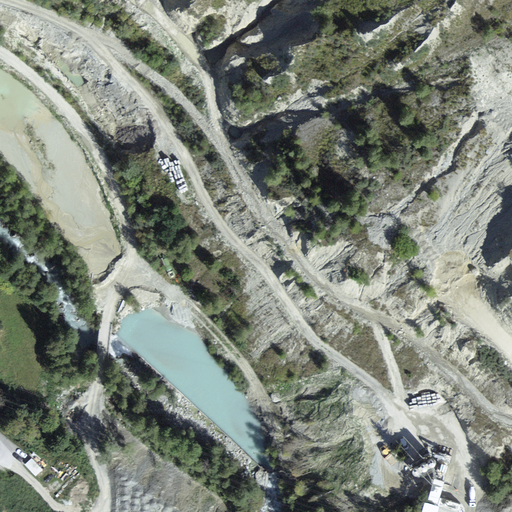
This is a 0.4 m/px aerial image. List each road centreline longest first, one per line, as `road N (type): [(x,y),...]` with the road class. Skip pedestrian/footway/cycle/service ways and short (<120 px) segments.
road 1 (track): [(108,40),(171,126),(222,240),(421,441),(447,480),(445,511)]
road 2 (track): [(0,55),(24,69),(100,152),(131,231),(94,405),(229,511)]
road 3 (track): [(511,417),(407,332),(318,285),(203,122),(108,40)]
